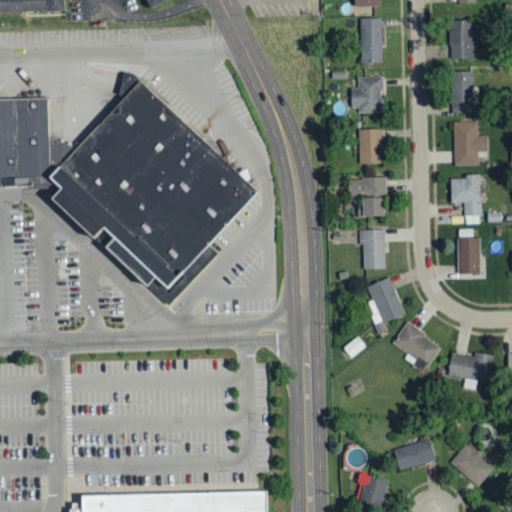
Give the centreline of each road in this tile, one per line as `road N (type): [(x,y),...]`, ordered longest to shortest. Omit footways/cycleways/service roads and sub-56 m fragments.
road 1 (residential): [(511,319),(462,314),(428,282),(417,0)]
road 2 (tertiary): [(305,329),(302,211),(292,160),(220,0)]
road 3 (residential): [(305,329),(55,338)]
road 4 (tertiary): [(309,511),(305,329)]
